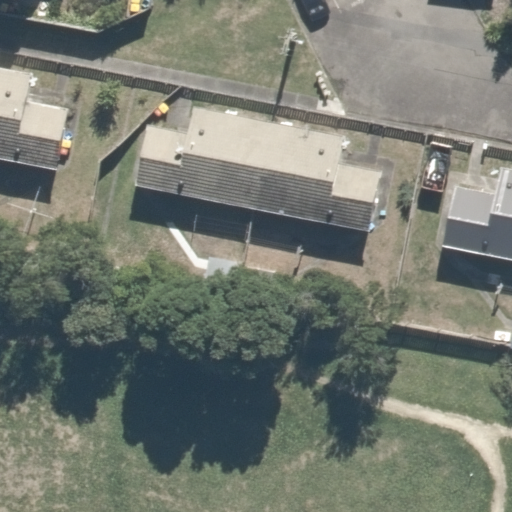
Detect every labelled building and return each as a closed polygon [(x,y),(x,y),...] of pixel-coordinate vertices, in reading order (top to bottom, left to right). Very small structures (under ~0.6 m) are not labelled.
[(6,0),(25,8),(28,0),(6,0)] [(0,164),(59,176),(72,115),(27,106),(32,80),(0,74),(0,164)] [(149,130),(137,191),(370,237),(383,177),(340,167),(345,143),(195,111),(190,138),(149,130)] [(456,190),(444,251),(511,264),(511,173),(501,171),(496,198),(456,190)] [(271,303),(276,273),(210,260),(204,291),(271,303)]
